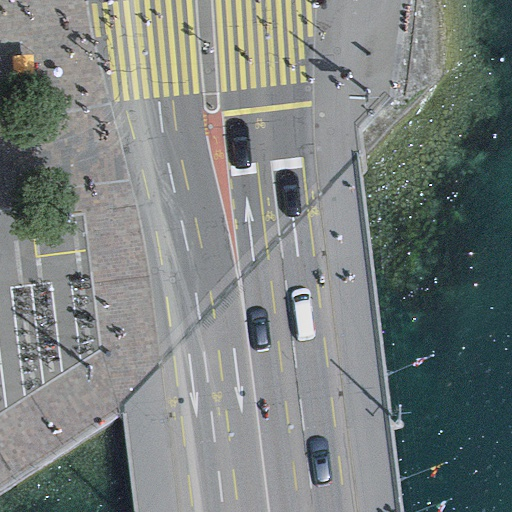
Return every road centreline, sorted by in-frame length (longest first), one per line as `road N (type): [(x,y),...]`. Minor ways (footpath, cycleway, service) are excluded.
road 1 (primary): [(153,0),(207,316),(230,511)]
road 2 (primary): [(306,511),(251,0)]
